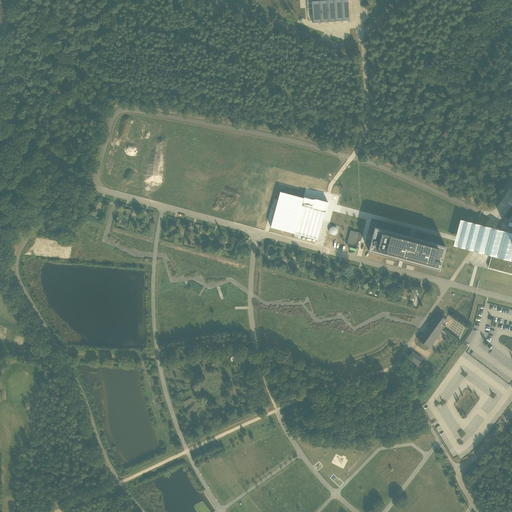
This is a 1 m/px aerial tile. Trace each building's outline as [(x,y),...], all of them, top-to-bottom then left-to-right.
[(311,15),(312,15),(313,23),(349,20),(347,0),(327,0),(311,1),(312,12),(311,12),(311,15)] [(302,207),(304,199),(281,193),(272,227),(317,239),(325,213),(302,207)] [(304,199),(302,207),(325,213),(328,204),(316,201),(312,201),(304,199)] [(411,238),(403,234),(375,227),(368,251),(396,258),(401,259),(411,260),(439,268),(444,247),(416,240),(411,238)] [(511,233),(493,229),(486,255),(492,256),(489,268),(511,273),(511,233)] [(362,234),(350,230),(347,241),(357,244),(358,240),(361,240),(362,234)] [(442,324),(445,319),(439,315),(419,341),(429,348),(445,326),(442,324)] [(422,359),(412,352),(407,360),(416,367),(422,359)]
